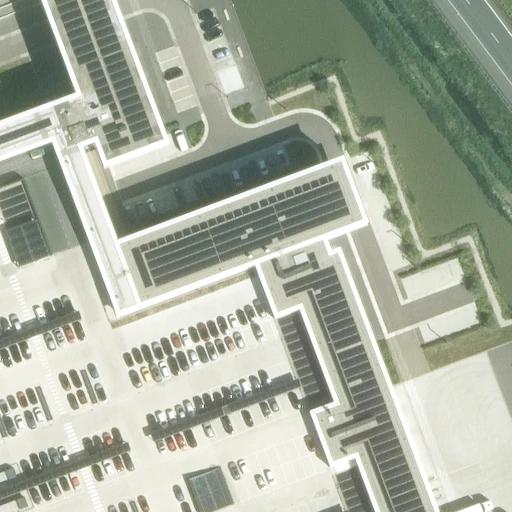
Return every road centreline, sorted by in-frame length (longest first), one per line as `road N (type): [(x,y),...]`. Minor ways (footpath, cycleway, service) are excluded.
road 1 (unclassified): [(227,151),(292,124),(334,135),(373,217),(422,385),(505,511)]
road 2 (unclassified): [(0,53),(117,9),(163,1),(180,18),(227,151)]
